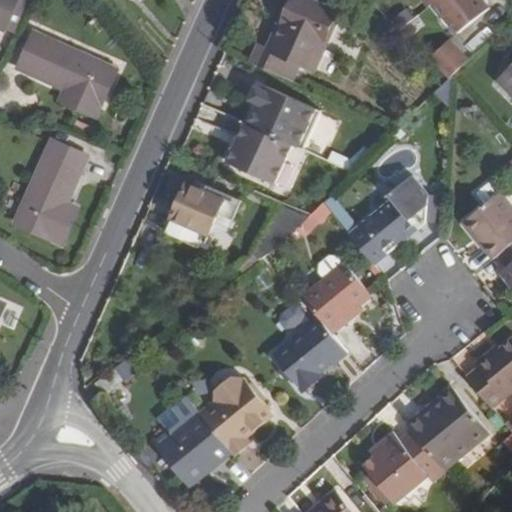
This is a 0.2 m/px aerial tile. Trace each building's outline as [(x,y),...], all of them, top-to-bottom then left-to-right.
[(0,0),(0,25),(9,30),(22,0),(0,0)] [(33,0),(22,0),(9,30),(17,34),(33,0)] [(260,45),(252,63),(296,82),(303,66),(331,78),(357,19),(312,0),(294,0),(272,51),(260,45)] [(427,0),(435,10),(439,6),(463,36),(492,9),(484,0),(427,0)] [(38,32),(22,68),(68,89),(76,92),(71,103),(99,116),(119,69),(38,32)] [(453,41),(434,59),(452,78),(472,60),(453,41)] [(511,70),(500,82),(511,93),(511,70)] [(438,94),(455,114),(458,75),(452,81),(438,94)] [(260,130),(277,93),(263,86),(256,102),(263,105),(253,127),(260,130)] [(76,92),(68,89),(64,100),(71,103),(76,92)] [(324,111),(278,90),(277,93),(260,130),(300,148),(306,151),(324,111)] [(260,130),(253,127),(251,126),(235,164),(283,186),(300,148),(260,130)] [(91,156),(54,139),(17,222),(65,243),(80,209),(69,205),(91,156)] [(511,158),(508,153),(496,164),(501,170),(511,160),(511,158)] [(395,201),(353,234),(378,265),(407,242),(403,238),(417,227),(420,231),(430,223),(433,198),(417,177),(392,196),(395,201)] [(232,219),(241,202),(208,187),(206,191),(190,184),(167,233),(199,248),(205,235),(209,236),(219,213),(232,219)] [(484,232),(503,256),(511,248),(511,207),(492,184),(476,196),(486,208),(468,222),(480,236),(484,232)] [(330,204),(351,227),(358,221),(337,198),(330,204)] [(327,201),(316,212),(320,218),(332,232),(343,223),(327,201)] [(280,205),(262,237),(248,261),(252,266),(269,254),(283,244),(309,218),(280,205)] [(320,218),(316,212),(305,223),(309,227),(320,218)] [(417,227),(403,238),(407,242),(420,231),(417,227)] [(480,236),(498,259),(500,258),(503,256),(484,232),(480,236)] [(511,248),(503,256),(500,258),(508,269),(502,274),(511,285),(511,248)] [(324,279),(326,280),(344,265),(339,259),(331,257),(319,266),(320,274),(324,279)] [(304,298),(321,319),(333,334),(346,324),(343,321),(361,306),(372,296),(346,264),(326,280),(304,298)] [(361,306),(343,321),(346,324),(364,309),(361,306)] [(274,355),(284,366),(293,378),(302,388),(318,374),(334,362),(335,363),(348,352),(333,334),(321,319),(308,330),(307,328),(274,355)] [(482,368),(470,378),(495,410),(511,395),(511,343),(495,357),(492,353),(479,364),(482,368)] [(136,360),(122,370),(131,383),(146,372),(136,360)] [(280,369),(290,380),(293,378),(284,366),(280,369)] [(318,374),(302,388),(305,391),(321,378),(318,374)] [(200,414),(235,456),(257,438),(252,432),(270,418),(269,409),(263,401),(249,385),(244,377),(233,376),(215,390),(215,402),(200,414)] [(99,384),(107,395),(115,389),(106,379),(99,384)] [(249,385),(263,401),(267,399),(254,382),(249,385)] [(447,403),(413,432),(444,469),(490,431),(455,389),(443,398),(447,403)] [(443,398),(409,426),(413,432),(447,403),(443,398)] [(218,463),(232,452),(200,414),(174,435),(168,430),(153,442),(181,476),(186,473),(194,483),(208,472),(205,469),(215,461),(218,463)] [(511,430),(510,428),(499,438),(511,454),(511,430)] [(430,487),(447,473),(444,469),(413,432),(401,441),(394,433),(380,445),(385,451),(376,459),(365,467),(372,475),(394,502),(397,506),(426,482),(430,487)] [(380,445),(370,452),(376,459),(385,451),(380,445)] [(194,483),(186,473),(181,476),(189,487),(194,483)] [(394,502),(372,475),(363,482),(385,509),(394,502)] [(310,511),(355,511),(337,490),(310,511)]
